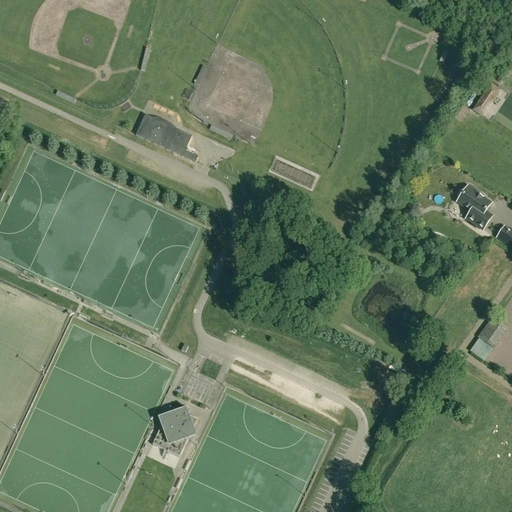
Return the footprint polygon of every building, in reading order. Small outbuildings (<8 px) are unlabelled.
[(490,84),(473,110),(482,116),(500,91),(490,84)] [(145,115),(136,136),(196,163),(198,157),(185,151),(192,137),(145,115)] [(492,217),(485,213),(491,204),(475,193),(476,191),(469,187),(468,189),(467,188),(465,192),(463,190),(461,191),(457,196),(458,198),(460,199),(457,202),(471,212),(466,219),(483,230),(492,217)] [(511,233),(504,228),(497,238),(511,247),(511,233)] [(483,362),(507,329),(492,318),(478,338),(480,339),(470,352),(483,362)] [(185,447),(189,439),(197,436),(194,428),(198,420),(190,416),(187,408),(178,411),(170,407),(167,415),(158,418),(161,427),(158,434),(153,445),(180,458),(185,447)]
